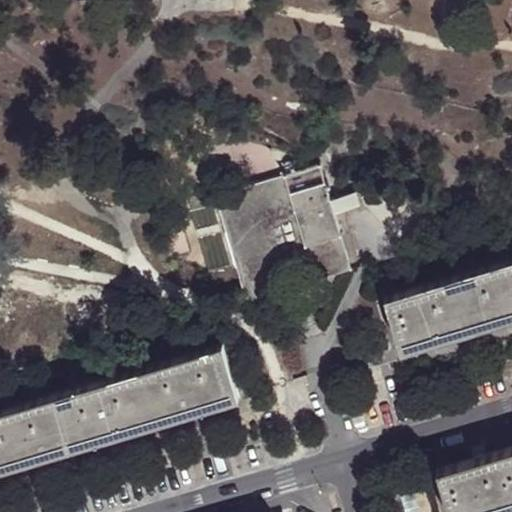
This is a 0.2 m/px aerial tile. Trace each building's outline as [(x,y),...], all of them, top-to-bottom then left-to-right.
[(320,163),(219,192),(239,262),(230,265),(237,291),(274,282),(276,291),(316,280),(313,269),(347,259),(334,212),(330,199),(320,163)] [(239,262),(219,192),(210,195),(230,265),(239,262)] [(356,192),(330,199),(334,212),(361,204),(356,192)] [(511,254),(448,273),(464,327),(511,313),(511,254)] [(350,270),(347,259),(313,269),(316,280),(350,270)] [(399,345),(464,327),(448,273),(384,291),(399,345)] [(241,302),(276,291),(274,282),(237,291),(241,302)] [(170,357),(187,410),(235,397),(218,344),(170,357)] [(84,383),(101,437),(187,410),(170,357),(84,383)] [(0,408),(0,423),(13,463),(101,437),(84,383),(0,408)] [(0,466),(13,463),(0,423),(0,466)] [(489,511),(511,505),(511,446),(438,468),(451,511),(489,511)]
